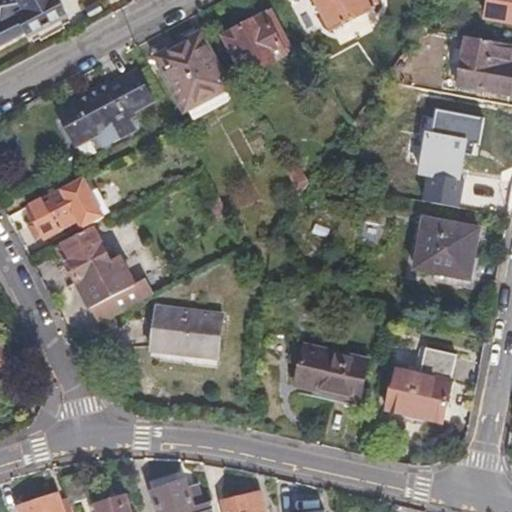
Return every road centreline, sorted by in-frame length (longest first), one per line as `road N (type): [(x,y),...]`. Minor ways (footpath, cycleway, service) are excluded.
road 1 (residential): [(474,497),(97,433)]
road 2 (residential): [(0,244),(97,433)]
road 3 (residential): [(474,497),(511,289)]
road 4 (residential): [(0,98),(183,0)]
